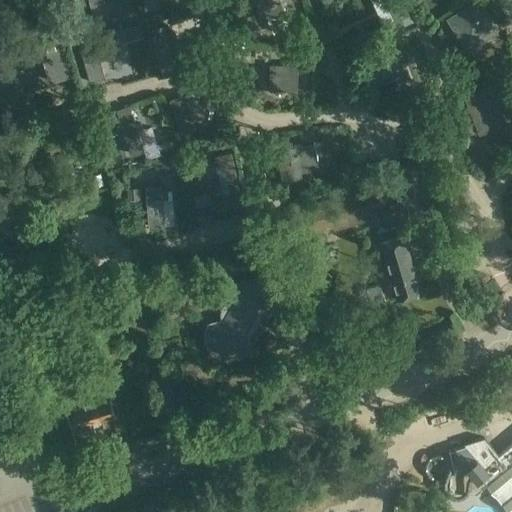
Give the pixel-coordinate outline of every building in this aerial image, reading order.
[(109,17),(104,0),(88,0),(94,21),(109,17)] [(142,0),(145,11),(160,7),(158,0),(142,0)] [(285,10),(283,6),(281,2),(284,0),(252,0),(257,10),(256,10),(259,16),(260,15),(263,21),(267,19),(285,10)] [(479,0),(474,0),(446,18),(466,51),(498,31),(479,0)] [(378,30),(374,21),(362,26),(366,35),(378,30)] [(139,24),(116,30),(120,44),(143,37),(139,24)] [(165,24),(150,28),(162,74),(177,70),(165,24)] [(395,29),(387,32),(390,41),(398,37),(395,29)] [(121,71),(119,62),(113,37),(98,40),(108,82),(123,78),(121,71)] [(387,50),(363,61),(374,87),(396,77),(402,91),(416,85),(402,54),(391,59),(387,50)] [(270,64),(269,90),(298,90),(298,64),(270,64)] [(506,80),(496,83),(498,91),(508,88),(506,80)] [(492,85),(464,96),(480,134),(507,123),(492,85)] [(185,95),(190,110),(202,106),(197,91),(185,95)] [(195,128),(189,111),(184,96),(184,94),(176,96),(169,100),(181,133),(189,132),(195,128)] [(157,99),(149,102),(153,113),(161,110),(157,99)] [(138,132),(136,124),(130,105),(116,110),(131,156),(145,151),(138,132)] [(107,116),(95,120),(99,136),(111,132),(110,127),(107,116)] [(272,150),(285,147),(283,136),(270,139),(272,150)] [(301,145),(294,146),(287,147),(291,173),(319,168),(315,142),(301,145)] [(232,151),(214,155),(222,198),(241,194),(232,151)] [(159,162),(161,176),(181,173),(179,159),(159,162)] [(448,172),(442,182),(448,185),(454,175),(448,172)] [(385,181),(298,206),(304,226),(307,237),(393,211),(385,181)] [(148,228),(165,227),(161,184),(145,185),(148,228)] [(127,189),(128,200),(141,199),(140,188),(127,189)] [(196,209),(199,223),(213,221),(210,206),(196,209)] [(304,226),(298,206),(282,211),(288,231),(304,226)] [(403,234),(381,241),(397,296),(419,289),(403,234)] [(281,258),(264,263),(273,295),(290,291),(281,258)] [(206,329),(205,338),(208,345),(214,352),(221,356),(229,358),(237,356),(244,352),(250,345),(245,329),(256,310),(271,306),(263,274),(231,283),(235,298),(227,300),(222,310),(224,317),(209,321),(206,329)] [(380,284),(367,288),(372,305),(385,301),(380,284)] [(168,371),(151,376),(163,413),(179,408),(168,371)] [(108,394),(67,406),(77,440),(96,434),(92,421),(114,414),(108,394)] [(8,396),(0,398),(0,400),(2,408),(11,405),(8,396)] [(30,415),(35,422),(44,416),(39,409),(30,415)] [(34,423),(31,428),(40,436),(44,432),(34,423)] [(8,424),(0,425),(0,452),(14,449),(8,424)] [(477,473),(474,470),(473,471),(456,469),(450,474),(449,485),(454,490),(477,493),(487,484),(510,511),(511,511),(511,443),(484,467),(477,473)]
